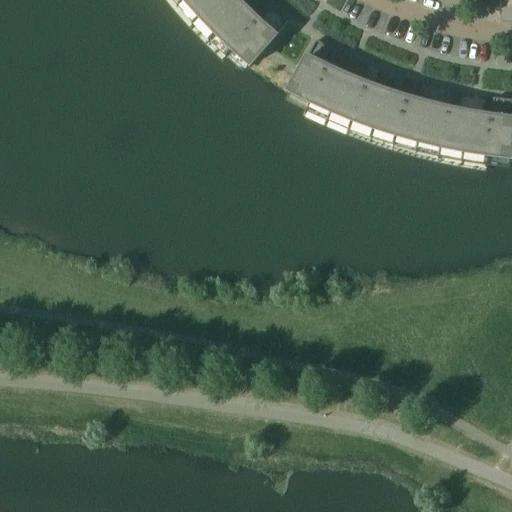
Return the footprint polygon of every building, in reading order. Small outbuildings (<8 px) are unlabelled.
[(219,0),(185,0),(183,2),(199,19),(219,0)] [(242,8),(234,0),(219,0),(199,19),(214,36),(242,8)] [(257,22),(242,8),(214,36),(231,52),(258,23),(257,22)] [(231,52),(249,68),(288,23),(271,8),(257,22),(258,23),(231,52)] [(327,70),(336,52),(315,42),(288,94),(309,105),(326,70),(327,70)] [(346,79),(327,70),(326,70),(309,105),(330,115),(346,79)] [(366,87),(346,79),(330,115),(352,123),(366,87)] [(386,94),(366,87),(352,123),(373,131),(386,94)] [(407,101),(386,94),(373,131),(395,139),(407,101)] [(485,158),(486,158),(509,161),(511,134),(511,102),(493,100),(490,120),(491,120),(485,158)] [(427,107),(407,101),(395,139),(418,145),(427,107)] [(448,112),(427,107),(418,145),(440,150),(448,112)] [(470,116),(448,112),(440,150),(463,155),(470,116)] [(490,120),(470,116),(463,155),(485,158),(491,120),(490,120)]
